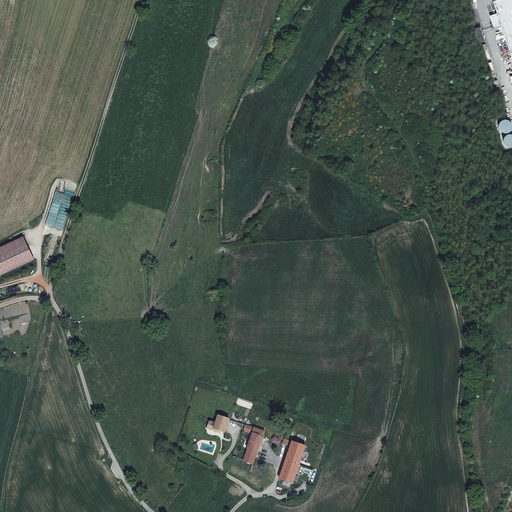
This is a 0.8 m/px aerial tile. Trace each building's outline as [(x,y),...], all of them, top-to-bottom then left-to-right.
[(511,0),(496,0),(493,1),(511,59),(511,0)] [(480,27),(475,29),(479,42),(485,41),(480,27)] [(0,245),(0,274),(34,259),(23,235),(0,245)] [(210,422),(207,429),(214,431),(215,429),(221,431),(225,432),(229,420),(218,416),(216,423),(210,422)] [(264,432),(246,426),(245,430),(252,433),(247,449),(248,449),(244,460),(253,464),(264,432)] [(292,484),(305,447),(284,440),(282,444),(290,447),(279,479),(292,484)]
